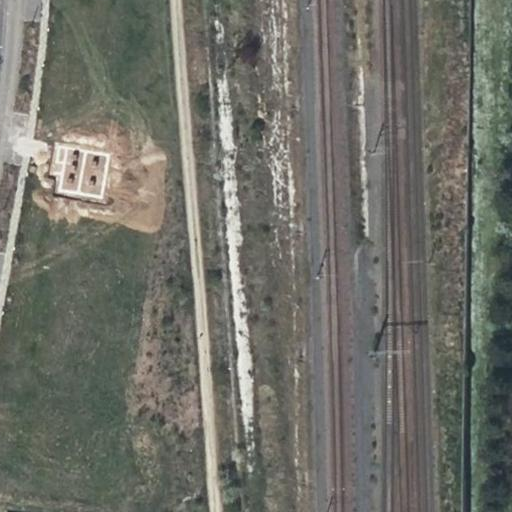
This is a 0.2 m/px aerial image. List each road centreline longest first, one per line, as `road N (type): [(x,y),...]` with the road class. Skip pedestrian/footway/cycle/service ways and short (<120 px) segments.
road 1 (track): [(177,0),(210,511)]
road 2 (residential): [(14,0),(0,125)]
